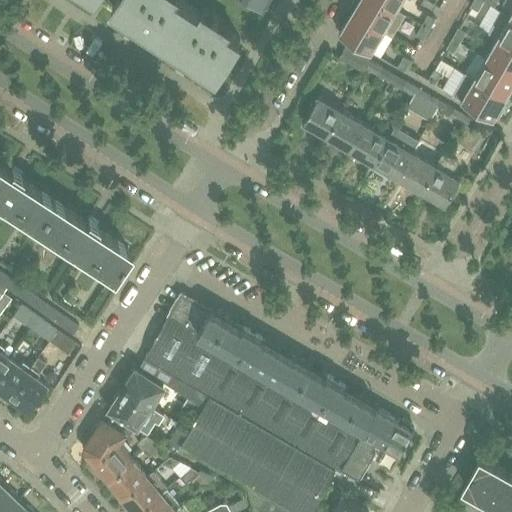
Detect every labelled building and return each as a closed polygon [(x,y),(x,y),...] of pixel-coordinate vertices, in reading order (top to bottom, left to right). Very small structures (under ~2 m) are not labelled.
[(116,0),(113,6),(165,39),(188,4),(182,0),(116,0)] [(352,10),(385,30),(397,9),(382,0),(353,0),(350,6),(353,8),(352,10)] [(382,0),(397,9),(402,0),(382,0)] [(473,0),(470,5),(478,10),(483,0),(473,0)] [(165,39),(187,54),(217,73),(240,38),(228,30),(231,25),(204,8),(201,12),(188,4),(165,39)] [(385,30),(352,10),(339,31),(372,51),(385,30)] [(428,14),(422,25),(429,29),(436,18),(428,14)] [(497,35),(511,43),(511,15),(509,14),(497,35)] [(422,25),(416,34),(424,39),(429,29),(422,25)] [(457,25),(452,38),(460,42),(466,31),(457,25)] [(485,56),(511,71),(511,43),(497,35),(485,56)] [(452,38),(447,47),(454,52),(460,42),(452,38)] [(346,44),(339,58),(364,71),(366,67),(367,67),(372,59),(346,44)] [(404,55),(397,66),(405,70),(412,59),(404,55)] [(473,77),(507,96),(511,86),(511,71),(485,56),(473,77)] [(383,65),(372,59),(367,67),(379,74),(390,81),(395,72),(383,65)] [(433,67),(428,79),(436,84),(442,72),(433,67)] [(418,86),(397,74),(395,72),(390,81),(414,95),(418,86)] [(507,96),(473,77),(461,98),(494,118),(496,115),(499,117),(505,106),(502,104),(507,96)] [(430,94),(418,86),(414,95),(425,102),(430,94)] [(303,120),(327,134),(343,108),(318,94),(303,120)] [(465,114),(453,107),(448,115),(460,122),(465,114)] [(327,134),(351,148),(366,122),(343,108),(327,134)] [(477,122),(465,114),(460,122),(473,130),(477,122)] [(351,148),(375,161),(390,135),(366,122),(351,148)] [(375,161),(377,163),(375,166),(385,172),(387,168),(398,175),(413,149),(419,139),(396,125),(390,135),(375,161)] [(398,175),(422,189),(443,152),(437,163),(413,149),(398,175)] [(458,161),(443,152),(422,189),(446,203),(464,170),(456,165),(458,161)] [(0,200),(2,202),(35,224),(52,199),(18,177),(20,174),(19,173),(10,167),(8,170),(0,165),(0,200)] [(96,223),(87,217),(86,216),(84,220),(52,199),(35,224),(112,273),(127,248),(94,227),(96,223)] [(0,276),(0,281),(7,287),(13,278),(4,272),(0,276)] [(7,287),(16,293),(22,285),(13,278),(7,287)] [(16,293),(23,298),(25,300),(31,292),(22,285),(16,293)] [(25,300),(35,306),(41,298),(31,292),(25,300)] [(316,511),(320,506),(314,503),(336,466),(341,468),(343,465),(378,405),(345,386),(346,384),(328,374),(327,375),(262,338),(263,336),(245,325),(244,327),(211,308),(211,309),(182,292),(170,313),(171,313),(146,356),(141,365),(204,405),(180,445),(248,484),(255,511),(316,511)] [(21,303),(8,294),(3,301),(16,310),(21,303)] [(35,306),(44,313),(50,305),(41,298),(35,306)] [(30,309),(21,303),(16,310),(25,316),(30,309)] [(44,313),(53,319),(59,311),(50,305),(44,313)] [(53,319),(62,326),(68,318),(59,311),(53,319)] [(78,325),(68,318),(62,326),(73,333),(78,325)] [(48,322),(47,323),(43,329),(52,335),(57,328),(48,322)] [(75,341),(57,328),(52,335),(53,335),(49,340),(67,352),(75,341)] [(0,369),(10,356),(0,349),(3,345),(0,343),(0,369)] [(0,369),(0,389),(8,395),(27,369),(10,356),(0,369)] [(136,366),(123,387),(155,407),(161,398),(157,395),(164,384),(136,366)] [(46,382),(27,369),(8,395),(27,409),(46,382)] [(138,424),(146,413),(149,415),(155,407),(123,387),(110,407),(138,424)] [(371,456),(392,467),(400,452),(414,428),(377,406),(378,405),(343,465),(360,475),(371,456)] [(129,433),(136,428),(136,427),(108,410),(86,444),(86,451),(94,460),(121,439),(126,431),(129,433)] [(155,439),(147,434),(138,442),(143,449),(152,442),(155,439)] [(94,460),(109,478),(133,458),(120,441),(121,439),(94,460)] [(159,447),(152,442),(143,449),(149,456),(159,447)] [(173,467),(181,460),(170,455),(162,462),(173,467)] [(466,485),(511,511),(511,473),(507,470),(482,456),(466,485)] [(109,478),(123,495),(147,475),(133,458),(109,478)] [(207,483),(215,476),(216,476),(201,469),(199,472),(191,466),(180,476),(188,482),(198,473),(207,483)] [(123,495),(137,511),(138,511),(168,487),(168,486),(167,487),(161,481),(156,485),(147,475),(123,495)] [(0,485),(0,511),(3,511),(17,500),(1,485),(0,485)] [(138,511),(172,511),(182,504),(182,503),(168,487),(138,511)] [(331,511),(366,511),(370,507),(344,491),(331,511)] [(29,511),(17,500),(3,511),(29,511)] [(231,511),(232,511),(228,503),(221,502),(207,510),(207,511),(205,511),(191,511),(184,502),(182,503),(182,504),(172,511),(231,511)]
